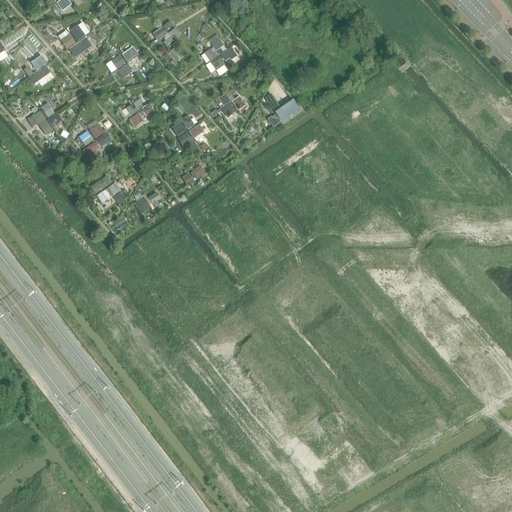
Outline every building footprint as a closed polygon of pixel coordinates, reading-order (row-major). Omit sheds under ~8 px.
[(67,0),(62,0),(57,4),(63,12),(72,6),(67,0)] [(170,22),(163,27),(165,31),(173,26),(170,22)] [(85,36),(78,27),(78,26),(70,32),(78,42),(85,37),(85,36)] [(153,35),(158,42),(168,35),(162,28),(153,35)] [(168,34),(168,35),(171,39),(174,36),(177,40),(181,37),(175,29),(168,34)] [(60,41),(67,51),(76,45),(69,35),(60,41)] [(171,39),(168,35),(165,37),(167,41),(164,43),(167,47),(174,42),(171,39)] [(78,44),(84,52),(87,50),(88,50),(93,46),(87,37),(78,44)] [(219,55),(223,52),(224,52),(221,48),(224,47),(221,43),(214,48),(219,55)] [(84,52),(78,44),(70,50),(77,58),(84,52)] [(133,48),(123,56),(128,63),(130,61),(138,55),(133,48)] [(204,54),(210,62),(219,56),(216,52),(213,54),(210,50),(204,54)] [(219,55),(222,59),(226,56),(228,59),(231,57),(226,50),(224,52),(223,52),(219,55)] [(126,64),(120,56),(111,63),(116,71),(126,64)] [(36,71),(47,64),(42,57),(31,64),(36,71)] [(219,57),(210,63),(216,72),(225,66),(219,57)] [(45,66),(40,70),(41,71),(42,73),(45,77),(50,74),(51,73),(45,66)] [(124,80),(133,73),(127,66),(118,72),(124,80)] [(28,77),(32,75),(27,68),(23,70),(28,77)] [(35,79),(31,81),(34,85),(44,78),(45,77),(42,73),(41,71),(34,77),(35,79)] [(226,95),(228,99),(235,94),(233,90),(226,95)] [(225,95),(215,102),(221,110),(230,103),(228,99),(225,96),(225,95)] [(281,123),(300,110),(293,101),(281,110),(271,95),(265,99),(275,114),(278,119),(281,122),(281,123)] [(232,102),(239,112),(246,107),(239,98),(232,102)] [(140,100),(134,105),(136,109),(138,112),(142,109),(140,106),(143,103),(140,100)] [(41,109),(48,119),(55,114),(48,104),(41,109)] [(230,104),(221,111),(227,119),(236,113),(230,104)] [(126,110),(131,117),(134,115),(138,112),(136,109),(132,112),(129,107),(126,110)] [(151,107),(139,115),(141,119),(145,116),(147,118),(155,113),(152,108),(151,107)] [(40,112),(33,117),(38,124),(41,129),(46,136),(53,131),(40,112)] [(49,120),(47,121),(50,125),(50,124),(53,122),(56,126),(60,123),(62,121),(57,114),(54,116),(51,119),(49,120)] [(139,115),(130,121),(135,128),(144,123),(141,119),(139,115)] [(273,128),(281,123),(281,122),(278,119),(275,115),(272,118),(272,117),(268,120),(273,128)] [(189,118),(183,122),(189,131),(195,127),(189,118)] [(180,123),(172,129),(178,138),(179,137),(186,132),(181,125),(180,123)] [(204,132),(199,125),(189,132),(194,140),(204,132)] [(91,132),(90,132),(96,140),(104,134),(99,126),(98,126),(91,132)] [(87,133),(80,138),(86,147),(93,142),(87,133)] [(182,138),(179,140),(184,148),(193,142),(188,134),(182,138)] [(107,135),(97,141),(102,148),(112,141),(107,135)] [(96,143),(85,151),(91,159),(97,155),(95,152),(100,149),(96,143)] [(193,172),(198,180),(205,175),(202,170),(200,167),(193,172)] [(182,179),(188,187),(198,180),(193,172),(190,174),(192,177),(191,178),(189,174),(182,179)] [(99,182),(104,189),(112,184),(107,177),(99,182)] [(104,189),(99,182),(99,181),(90,188),(95,195),(104,189)] [(107,189),(113,197),(121,191),(116,183),(107,189)] [(113,197),(107,189),(96,197),(102,205),(113,197)] [(149,199),(148,200),(154,209),(155,208),(155,209),(160,206),(163,203),(161,200),(157,193),(149,199)] [(144,199),(135,205),(142,215),(151,209),(147,204),(144,199)]
